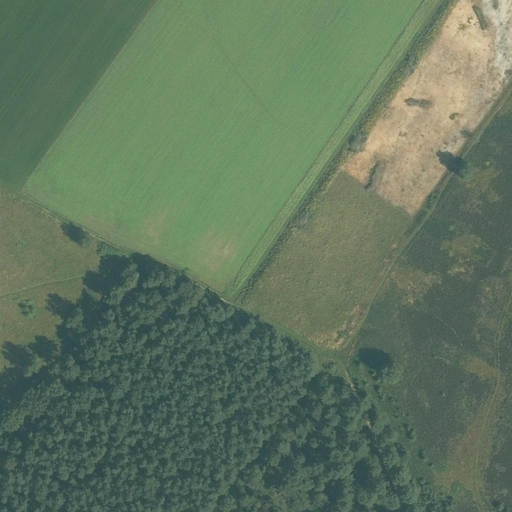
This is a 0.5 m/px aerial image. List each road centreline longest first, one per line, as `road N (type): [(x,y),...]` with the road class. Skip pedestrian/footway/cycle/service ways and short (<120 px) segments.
road 1 (track): [(231,302),(440,0)]
road 2 (track): [(231,302),(337,361),(404,511)]
road 3 (track): [(0,182),(130,258)]
